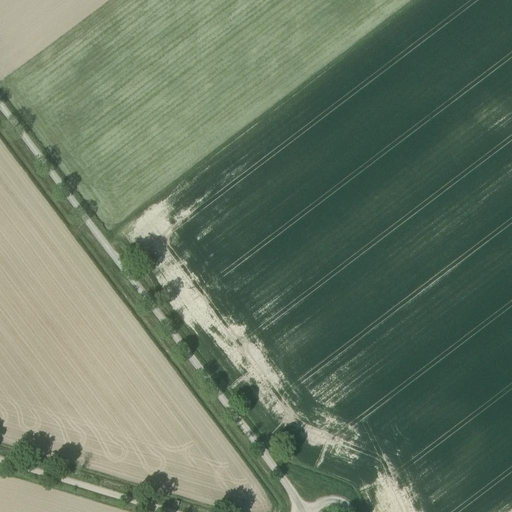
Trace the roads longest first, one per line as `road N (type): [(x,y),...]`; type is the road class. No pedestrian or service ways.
road 1 (unclassified): [(303,511),(0,97)]
road 2 (unclassified): [(166,511),(0,462)]
